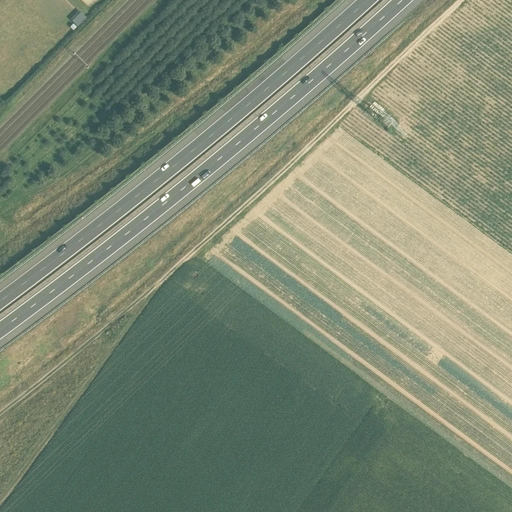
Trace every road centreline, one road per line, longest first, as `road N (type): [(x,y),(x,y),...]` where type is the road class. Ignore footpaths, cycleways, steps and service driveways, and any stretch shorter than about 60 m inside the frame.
road 1 (track): [(467,0),(158,285),(0,411)]
road 2 (motorway): [(0,331),(205,172),(402,0)]
road 3 (motorway): [(366,0),(0,301)]
road 4 (track): [(275,0),(162,99),(44,189),(0,211)]
road 5 (track): [(158,285),(0,499)]
